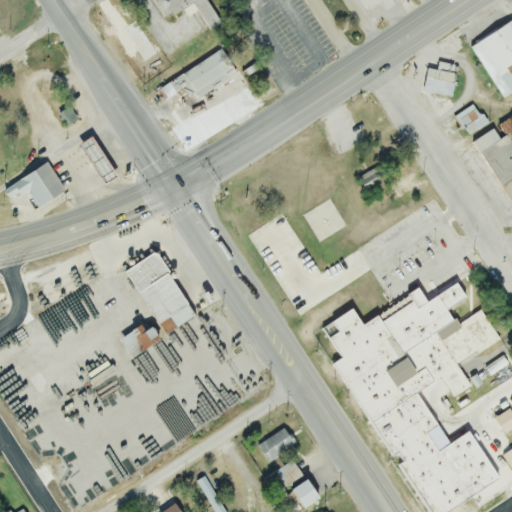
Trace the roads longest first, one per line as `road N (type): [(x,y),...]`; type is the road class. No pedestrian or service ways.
road 1 (primary): [(390,511),(55,0)]
road 2 (primary): [(11,253),(177,189),(463,0)]
road 3 (residential): [(511,276),(333,0)]
road 4 (residential): [(105,511),(303,382)]
